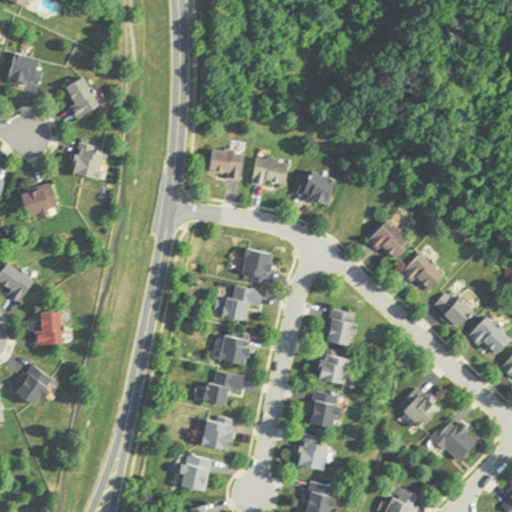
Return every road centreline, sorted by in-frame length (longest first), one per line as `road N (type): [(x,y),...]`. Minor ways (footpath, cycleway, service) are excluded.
road 1 (tertiary): [(172,0),(174,78),(161,208),(97,511)]
road 2 (residential): [(511,426),(300,240),(254,223),(161,208)]
road 3 (residential): [(314,249),(292,295),(249,496)]
